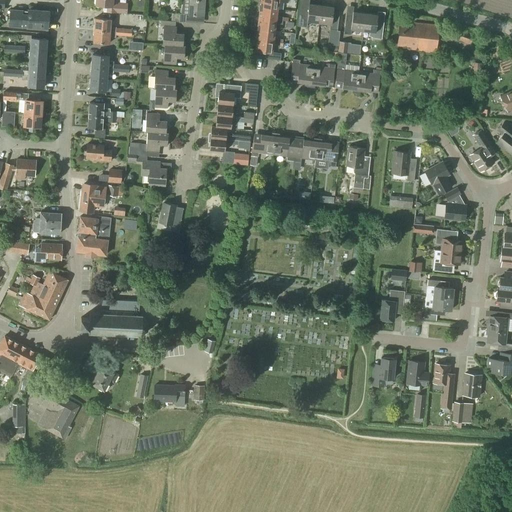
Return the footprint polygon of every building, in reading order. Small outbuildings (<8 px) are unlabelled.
[(126,14),(127,5),(116,4),(116,0),(96,0),(96,5),(103,6),(103,12),(126,14)] [(204,1),(197,0),(181,0),(181,14),(175,14),(174,22),(176,22),(186,23),(186,15),(203,16),(204,1)] [(260,0),(260,6),(278,8),(278,2),(284,3),(284,0),(260,0)] [(300,5),(297,26),(306,27),(307,22),(318,23),(320,6),(309,4),(309,6),(300,5)] [(277,17),(278,8),(260,6),(258,17),(283,20),(283,17),(277,17)] [(320,6),(318,23),(330,24),(328,45),(329,45),(332,45),(331,51),(337,52),(338,46),(340,31),(337,31),(339,12),(333,11),(333,7),(320,6)] [(28,12),(23,12),(23,10),(10,9),(8,27),(27,28),(47,29),(48,11),(28,10),(28,12)] [(346,13),(343,34),(351,35),(351,29),(363,31),(365,14),(353,12),(353,14),(346,13)] [(365,14),(363,31),(369,32),(369,36),(374,37),(374,38),(381,39),(383,19),(377,19),(377,15),(365,14)] [(282,25),(283,20),(258,17),(257,28),(275,31),(276,24),(282,25)] [(94,30),(116,32),(116,28),(116,27),(110,27),(110,19),(95,18),(94,30)] [(174,22),(160,21),(160,26),(163,27),(162,45),(164,45),(183,46),(185,46),(183,46),(184,34),(176,34),(176,27),(175,27),(176,22),(174,22)] [(439,26),(413,23),(413,25),(400,24),(397,46),(411,47),(411,49),(436,51),(439,26)] [(274,38),(275,31),(257,28),(256,39),(280,42),(280,39),(274,38)] [(94,30),(93,43),(108,44),(109,37),(115,37),(116,36),(131,37),(131,33),(116,32),(94,30)] [(470,45),(474,35),(462,30),(458,41),(470,45)] [(46,50),(46,39),(31,38),(31,36),(20,35),(19,40),(31,41),(30,48),(46,50)] [(279,47),(280,42),(256,39),(254,51),(263,52),(262,58),(280,60),(281,53),(272,52),(273,46),(279,47)] [(337,51),(346,53),(348,42),(339,41),(337,51)] [(24,54),(24,47),(5,45),(5,52),(24,54)] [(185,46),(183,46),(164,45),(163,64),(176,65),(176,58),(184,59),(185,46)] [(45,62),(46,50),(30,48),(30,61),(45,62)] [(335,78),(334,87),(342,88),(350,89),(352,90),(352,93),(356,93),(358,71),(344,70),(345,66),(346,66),(347,63),(345,63),(347,54),(339,52),(335,78)] [(129,69),(129,66),(113,64),(114,61),(107,61),(108,56),(92,54),(92,67),(129,69)] [(291,72),(289,81),(297,82),(297,83),(304,84),(307,84),(307,87),(312,87),(315,66),(299,64),(300,60),(296,60),(292,59),(291,72)] [(44,76),(45,62),(30,61),(29,74),(44,76)] [(471,66),(473,66),(473,68),(472,68),(472,73),(481,73),(481,63),(471,62),(471,66)] [(315,66),(312,87),(314,88),(315,85),(317,85),(325,86),(332,87),(333,78),(335,65),(328,64),(327,67),(315,66)] [(129,73),(129,69),(92,67),(91,79),(106,80),(106,73),(113,73),(113,72),(129,73)] [(358,71),(356,93),(360,94),(360,91),(370,92),(377,93),(379,84),(378,84),(380,71),(373,69),(372,73),(358,71)] [(176,91),(176,90),(174,89),(175,78),(168,77),(168,71),(155,70),(153,89),(155,89),(155,90),(176,91)] [(3,76),(22,78),(21,80),(28,81),(28,87),(43,88),(44,76),(29,75),(29,74),(23,74),(3,73),(3,76)] [(402,82),(410,77),(407,73),(400,78),(402,82)] [(105,92),(106,80),(91,79),(90,91),(105,92)] [(219,92),(217,104),(233,105),(233,98),(240,98),(241,86),(228,85),(227,93),(219,92)] [(175,102),(176,91),(155,90),(154,107),(167,108),(168,102),(175,102)] [(507,112),(511,109),(511,90),(500,96),(507,112)] [(3,91),(2,99),(3,99),(16,100),(16,99),(16,93),(3,91)] [(28,94),(16,93),(16,99),(25,100),(24,113),(41,114),(42,101),(27,100),(28,94)] [(122,117),(122,113),(116,113),(116,112),(110,111),(110,109),(103,108),(103,104),(89,103),(88,115),(102,116),(108,117),(116,117),(116,116),(122,117)] [(217,104),(216,115),(236,117),(236,116),(237,105),(233,105),(217,104)] [(40,127),(41,114),(24,113),(23,126),(29,127),(35,127),(40,127)] [(168,134),(168,133),(166,133),(166,121),(159,121),(159,114),(146,113),(145,132),(147,132),(147,133),(168,134)] [(102,129),(102,116),(88,115),(87,128),(95,129),(94,138),(104,138),(105,129),(102,129)] [(215,126),(215,127),(227,128),(230,129),(237,129),(238,122),(238,117),(236,116),(236,117),(216,115),(215,126)] [(511,155),(511,154),(511,127),(504,122),(497,131),(502,135),(496,142),(511,155)] [(211,126),(210,138),(232,140),(232,136),(226,135),(227,128),(215,127),(215,126),(211,126)] [(481,171),(493,163),(490,157),(496,153),(481,130),(472,135),(480,148),(470,155),(481,171)] [(168,134),(147,133),(146,144),(140,144),(140,143),(129,142),(129,154),(129,155),(136,155),(147,156),(147,151),(159,152),(159,145),(167,146),(168,134)] [(250,156),(249,166),(256,166),(257,157),(258,157),(259,153),(273,155),(276,133),(271,133),(271,136),(269,135),(261,134),(254,134),(253,143),(251,156),(250,156)] [(276,133),(273,155),(287,157),(286,160),(290,161),(289,169),(292,169),(296,139),(289,138),(282,137),(279,137),(279,134),(276,133)] [(210,138),(209,150),(224,151),(225,144),(238,145),(238,141),(238,140),(232,140),(210,138)] [(315,160),(318,139),(311,138),(311,141),(296,139),(292,169),(298,170),(299,162),(300,162),(301,159),(315,160)] [(315,160),(314,167),(328,169),(328,166),(336,167),(337,154),(338,144),(331,143),(324,142),(321,142),(321,139),(318,139),(315,160)] [(110,161),(111,151),(103,150),(103,145),(87,144),(86,158),(93,159),(93,160),(110,161)] [(364,148),(348,146),(346,166),(353,167),(353,174),(354,174),(353,187),(352,192),(362,194),(363,189),(369,190),(370,175),(368,174),(370,157),(363,156),(364,148)] [(414,181),(416,159),(409,158),(410,153),(394,151),(391,173),(407,175),(406,181),(414,181)] [(247,165),(248,155),(234,153),(233,164),(247,165)] [(136,161),(136,155),(129,155),(129,154),(127,154),(127,163),(136,164),(136,161)] [(146,162),(147,156),(136,155),(136,161),(143,162),(142,175),(149,176),(149,184),(164,185),(165,169),(159,169),(159,163),(146,162)] [(35,177),(36,161),(16,159),(15,179),(24,180),(24,176),(35,177)] [(0,179),(0,188),(6,190),(7,187),(14,166),(5,163),(0,179)] [(452,188),(446,176),(449,174),(443,163),(425,172),(431,184),(438,196),(452,188)] [(121,183),(122,170),(109,169),(108,175),(99,174),(98,181),(108,182),(107,182),(121,183)] [(104,208),(106,187),(83,184),(80,211),(92,213),(93,206),(104,208)] [(122,197),(124,188),(119,187),(108,185),(107,195),(122,197)] [(448,201),(460,194),(457,187),(444,194),(448,201)] [(299,191),(298,198),(309,200),(310,192),(299,191)] [(467,219),(468,205),(447,202),(445,216),(467,219)] [(178,232),(183,208),(176,207),(176,205),(163,203),(159,223),(169,225),(170,230),(178,232)] [(214,214),(223,214),(223,206),(215,206),(214,214)] [(59,234),(61,213),(40,212),(40,218),(35,218),(35,221),(33,221),(32,232),(39,232),(39,233),(59,234)] [(502,225),(503,214),(495,213),(494,224),(502,225)] [(79,216),(77,234),(108,237),(111,217),(97,216),(96,218),(79,216)] [(124,220),(123,229),(135,230),(136,221),(124,220)] [(432,234),(433,225),(413,223),(412,232),(432,234)] [(461,253),(462,241),(447,239),(448,230),(436,229),(435,244),(442,245),(441,251),(461,253)] [(77,234),(75,252),(84,253),(84,256),(96,257),(97,255),(106,256),(108,237),(77,234)] [(511,234),(504,234),(503,247),(501,247),(503,247),(511,248),(511,234)] [(14,253),(16,242),(10,241),(8,252),(14,253)] [(20,254),(22,243),(16,242),(14,253),(20,254)] [(27,255),(29,244),(22,243),(20,254),(27,255)] [(35,247),(34,261),(45,262),(45,259),(61,260),(61,245),(41,244),(41,247),(35,247)] [(511,248),(503,247),(501,247),(500,260),(499,266),(511,267),(511,248)] [(459,265),(461,253),(441,251),(441,257),(433,256),(432,271),(444,272),(445,263),(459,265)] [(421,272),(422,262),(409,261),(408,271),(421,272)] [(61,294),(67,280),(49,271),(42,285),(61,294)] [(511,290),(511,272),(506,271),(505,278),(500,277),(499,280),(498,280),(498,284),(499,285),(498,289),(511,290)] [(37,283),(40,278),(33,275),(31,279),(26,276),(26,278),(37,283)] [(433,297),(454,300),(454,296),(452,294),(453,288),(448,288),(449,282),(440,281),(441,276),(428,275),(427,280),(427,286),(426,290),(434,291),(433,297)] [(36,287),(37,283),(26,278),(24,281),(29,283),(36,287)] [(36,298),(36,299),(55,308),(61,294),(42,285),(36,298)] [(15,296),(18,289),(10,286),(7,292),(15,296)] [(511,290),(498,289),(497,288),(497,291),(496,292),(495,295),(496,297),(496,301),(501,301),(501,307),(511,308),(511,290)] [(403,305),(404,294),(404,291),(390,290),(389,301),(382,300),(380,319),(386,320),(386,321),(390,321),(391,321),(393,321),(394,313),(402,314),(403,305)] [(24,292),(18,305),(26,309),(49,320),(55,308),(36,299),(36,298),(32,296),(24,292)] [(453,303),(454,300),(433,297),(432,304),(425,303),(424,313),(436,314),(437,309),(451,310),(451,304),(453,303)] [(487,323),(487,329),(506,331),(507,319),(511,319),(511,313),(504,312),(496,311),(495,317),(489,316),(488,323),(487,323)] [(147,322),(142,316),(89,313),(88,318),(81,318),(80,328),(88,328),(88,334),(141,336),(147,330),(147,322)] [(511,344),(505,343),(506,331),(487,329),(486,334),(487,334),(487,342),(489,342),(489,349),(511,351),(511,344)] [(18,363),(26,347),(4,336),(0,343),(0,361),(0,356),(1,354),(18,363)] [(212,353),(215,341),(207,339),(204,351),(212,353)] [(33,370),(41,355),(26,347),(18,363),(28,368),(23,378),(20,390),(24,390),(28,381),(29,381),(34,371),(33,371),(33,370)] [(511,365),(511,353),(500,352),(499,359),(488,358),(487,366),(492,367),(491,372),(496,372),(502,379),(508,373),(510,374),(511,365)] [(48,378),(56,363),(41,355),(33,370),(48,378)] [(393,379),(394,368),(395,359),(381,358),(380,370),(373,370),(371,385),(383,386),(384,378),(393,379)] [(427,386),(429,372),(423,371),(424,362),(409,361),(406,383),(427,386)] [(451,409),(454,373),(449,372),(449,365),(435,364),(433,383),(442,384),(440,408),(451,409)] [(114,372),(107,368),(101,365),(91,384),(104,391),(109,381),(114,383),(118,374),(114,372)] [(479,396),(481,375),(464,373),(462,394),(479,396)] [(143,398),(147,375),(140,374),(135,396),(143,398)] [(64,439),(70,427),(68,426),(78,406),(47,389),(48,388),(37,382),(29,398),(46,408),(38,424),(64,439)] [(185,396),(185,385),(174,384),(174,386),(154,385),(153,400),(175,401),(175,406),(184,406),(185,396)] [(193,394),(193,400),(196,400),(203,401),(203,400),(204,386),(203,386),(194,385),(193,391),(193,394)] [(423,418),(426,395),(416,393),(413,417),(414,417),(414,421),(422,421),(422,418),(423,418)] [(461,422),(464,402),(454,401),(452,421),(452,426),(460,427),(461,422)] [(25,433),(25,404),(12,404),(12,433),(17,433),(17,443),(24,443),(24,433),(25,433)] [(132,418),(141,411),(138,406),(128,413),(132,418)]
